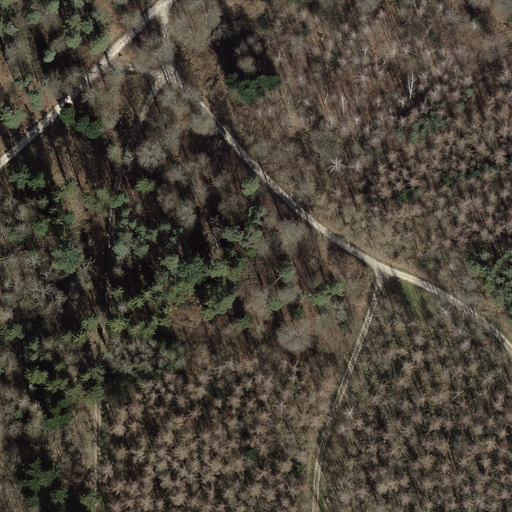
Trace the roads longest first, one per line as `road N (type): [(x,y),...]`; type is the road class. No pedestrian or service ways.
road 1 (track): [(167,80),(146,108),(116,209),(96,447),(99,511)]
road 2 (track): [(385,269),(342,247),(187,90),(167,80)]
road 3 (track): [(316,511),(319,454),(385,269)]
road 4 (unclassified): [(0,170),(164,0)]
road 5 (track): [(385,269),(445,296),(501,337),(511,356)]
